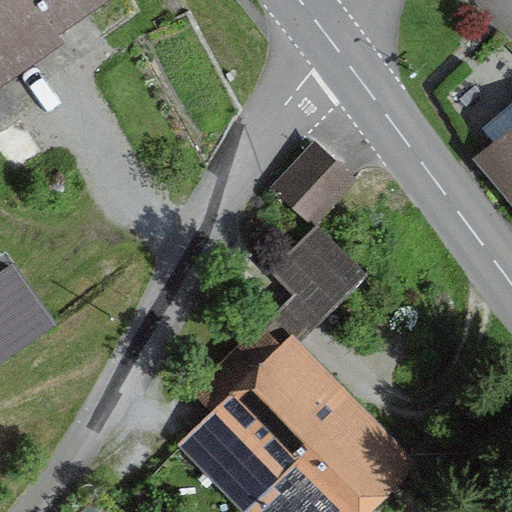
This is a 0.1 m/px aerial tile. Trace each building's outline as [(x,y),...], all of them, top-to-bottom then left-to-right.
[(0,89),(0,60),(89,0),(0,0),(0,121),(15,111),(0,89)] [(496,145),(489,151),(511,178),(511,104),(491,123),(490,137),(496,145)] [(280,188),(311,217),(350,175),(319,146),(280,188)] [(343,511),(403,455),(363,413),(351,425),(286,358),(366,280),(321,234),(285,269),(304,288),(200,388),(226,415),(190,449),(247,510),(256,502),(265,511),(343,511)] [(12,267),(0,275),(0,358),(50,322),(12,267)]
